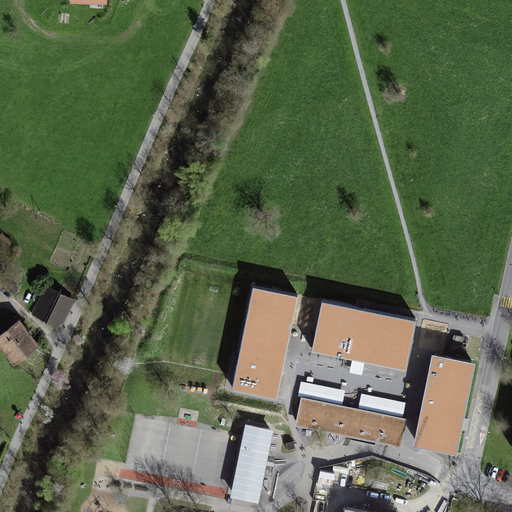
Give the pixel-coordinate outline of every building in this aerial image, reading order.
[(4,236),(0,239),(0,258),(7,265),(20,251),(4,236)] [(47,280),(34,310),(64,323),(77,293),(47,280)] [(298,293),(253,285),(233,388),(278,397),(298,293)] [(417,319),(322,299),(311,352),(406,371),(417,319)] [(18,317),(0,330),(0,346),(14,364),(38,343),(18,317)] [(470,338),(457,335),(452,354),(466,357),(470,338)] [(475,364),(432,355),(414,448),(457,456),(475,364)] [(342,405),(345,391),(301,382),(299,396),(342,405)] [(403,416),(405,403),(362,394),(359,408),(403,416)] [(407,419),(301,397),(294,427),(401,448),(407,419)] [(168,421),(137,416),(126,470),(157,476),(168,421)]
